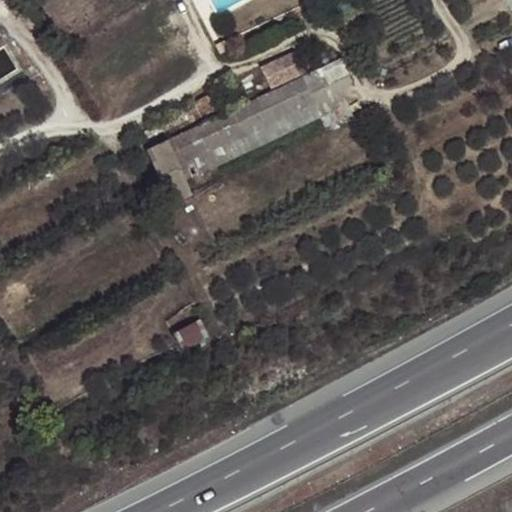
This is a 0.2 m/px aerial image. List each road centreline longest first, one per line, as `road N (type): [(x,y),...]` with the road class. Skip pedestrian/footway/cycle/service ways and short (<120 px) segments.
road 1 (residential): [(437,0),(462,40),(464,59),(393,99),(370,95),(331,37),(306,33),(116,129),(63,124),(0,148)]
road 2 (motorway): [(511,328),(160,511)]
road 3 (motorway): [(359,511),(511,431)]
